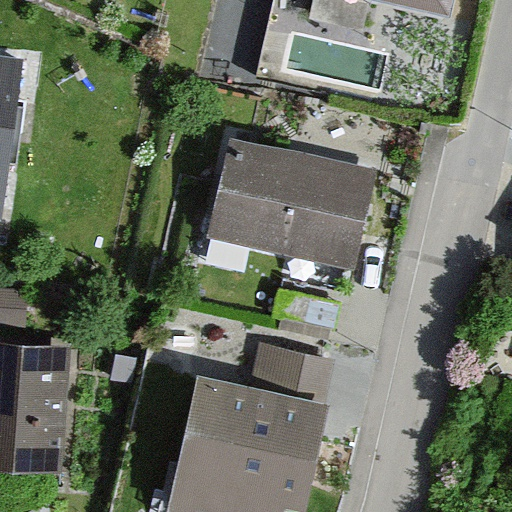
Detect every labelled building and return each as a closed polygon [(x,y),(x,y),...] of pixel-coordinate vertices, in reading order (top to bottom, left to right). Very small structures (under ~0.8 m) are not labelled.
[(317,0),(311,29),(363,41),(372,0),(317,0)] [(0,184),(12,64),(0,62),(0,184)] [(348,267),(369,174),(220,140),(197,243),(304,267),(306,258),(348,267)] [(0,472),(54,477),(64,349),(0,344),(0,472)] [(280,511),(293,511),(326,363),(253,347),(246,383),(176,368),(144,511),(269,511),(270,510),(280,511)]
